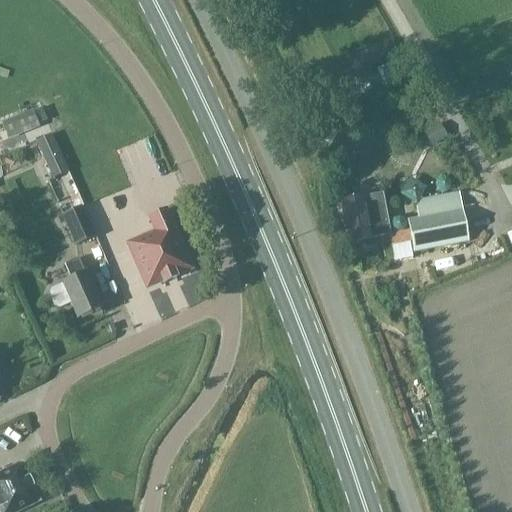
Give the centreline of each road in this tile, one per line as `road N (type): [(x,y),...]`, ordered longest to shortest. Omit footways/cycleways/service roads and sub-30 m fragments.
road 1 (unclassified): [(411,511),(328,283),(196,0)]
road 2 (primary): [(365,511),(280,275),(153,0)]
road 3 (unclassified): [(231,299),(215,226),(169,125),(120,53),(70,0)]
road 4 (residential): [(231,299),(82,367),(59,388),(48,417),(52,448),(90,511)]
road 5 (unclassified): [(149,511),(162,461),(223,364),(231,299)]
road 6 (unclassified): [(495,196),(384,0)]
